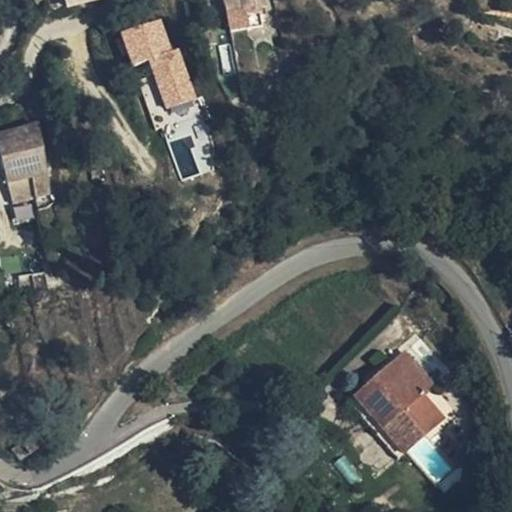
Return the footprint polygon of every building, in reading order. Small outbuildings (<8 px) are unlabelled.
[(64,0),(68,11),(100,1),(100,0),(64,0)] [(265,9),(263,0),(222,0),(226,18),(242,15),(241,13),(265,9)] [(169,17),(121,30),(131,66),(150,61),(163,109),(191,101),(169,17)] [(24,164),(28,163),(44,159),(37,126),(17,133),(24,164)] [(0,164),(7,187),(32,179),(28,163),(24,164),(17,133),(0,138),(0,164)] [(15,242),(22,240),(18,227),(1,232),(5,244),(15,242)] [(28,257),(22,240),(15,242),(21,259),(28,257)] [(403,355),(354,401),(405,457),(428,436),(405,412),(431,387),(403,355)] [(431,387),(405,412),(428,436),(454,412),(431,387)] [(405,457),(354,401),(347,407),(403,467),(409,462),(405,457)] [(20,467),(35,455),(27,444),(12,455),(20,467)]
